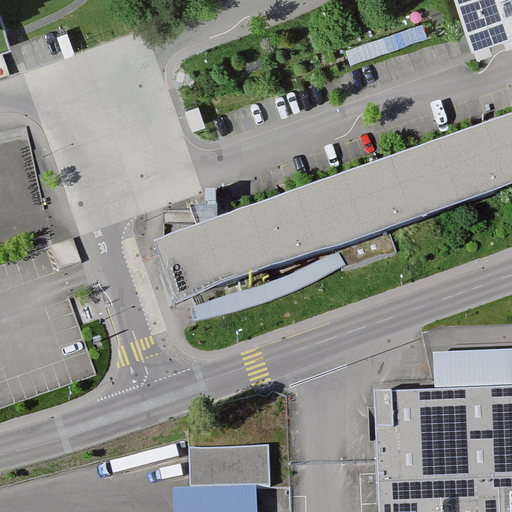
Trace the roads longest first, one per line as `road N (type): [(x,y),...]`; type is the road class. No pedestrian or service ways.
road 1 (residential): [(92,222),(511,71)]
road 2 (tertiary): [(155,401),(511,275)]
road 3 (residential): [(294,0),(44,84)]
road 4 (residential): [(155,401),(92,222)]
road 5 (tertiary): [(0,452),(155,401)]
road 6 (residential): [(44,84),(92,222)]
